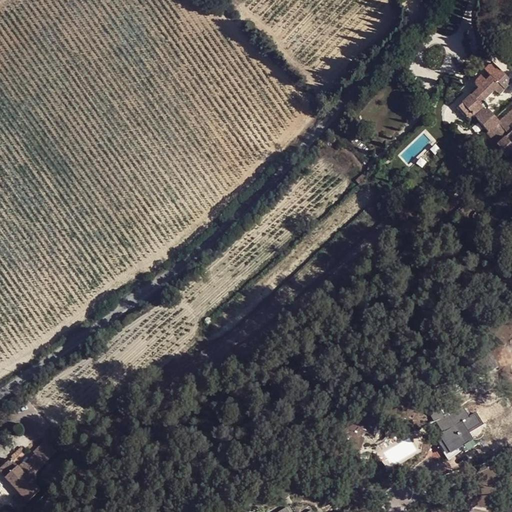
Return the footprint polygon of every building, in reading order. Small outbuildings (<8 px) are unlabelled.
[(498,146),(511,132),(511,111),(500,123),(490,111),(492,108),(485,101),(487,100),(486,99),(496,90),(500,95),(504,91),(511,83),(492,64),(485,70),(491,77),(486,82),(481,77),(479,78),(478,79),(477,80),(476,81),(475,83),(475,86),(479,89),(461,107),(460,109),(460,110),(460,116),(461,118),(466,124),(475,116),(478,120),(477,120),(488,133),(487,134),(498,146)] [(468,81),(462,74),(453,84),(459,90),(468,81)] [(511,132),(498,146),(502,152),(506,157),(511,152),(511,147),(511,146),(511,145),(511,132)] [(360,184),(370,174),(367,171),(357,180),(360,184)] [(491,356),(464,371),(470,382),(497,367),(491,356)] [(456,379),(450,381),(450,383),(441,386),(445,396),(455,393),(454,389),(459,388),(456,379)] [(451,453),(465,444),(469,442),(472,440),(469,434),(483,425),(476,413),(469,417),(463,408),(455,412),(454,410),(448,413),(449,415),(445,418),(444,416),(436,421),(443,433),(435,438),(440,446),(445,443),(451,453)] [(468,449),(465,444),(451,453),(445,443),(440,446),(449,460),(468,449)] [(0,472),(19,493),(27,501),(39,489),(13,461),(25,450),(22,447),(16,452),(11,457),(12,458),(0,469),(0,472)] [(21,507),(27,501),(19,493),(13,499),(21,507)] [(399,511),(406,507),(387,493),(379,500),(394,511),(399,511)]
